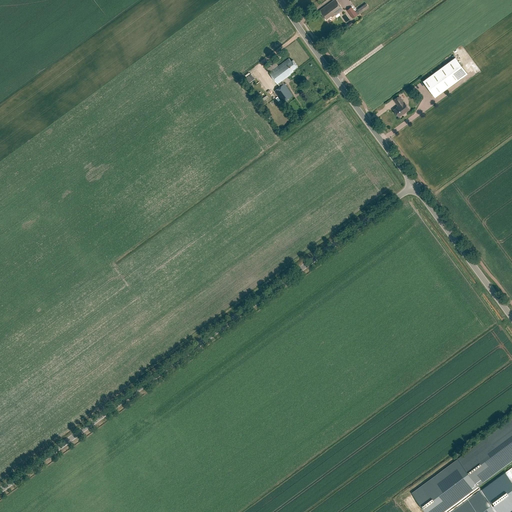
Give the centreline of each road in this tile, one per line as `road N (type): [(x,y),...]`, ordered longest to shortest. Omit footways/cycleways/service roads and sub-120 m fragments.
road 1 (tertiary): [(0,489),(413,186)]
road 2 (tertiary): [(413,186),(279,0)]
road 3 (tertiary): [(511,319),(413,186)]
